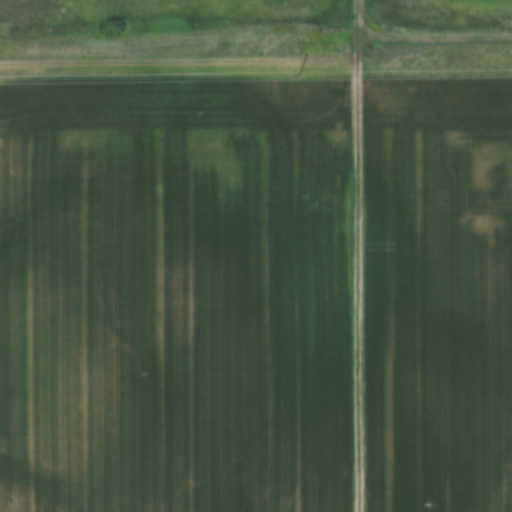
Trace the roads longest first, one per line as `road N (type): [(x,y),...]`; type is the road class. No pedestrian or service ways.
road 1 (track): [(374,16),(359,39),(355,71),(361,511)]
road 2 (track): [(511,29),(408,33),(374,16)]
